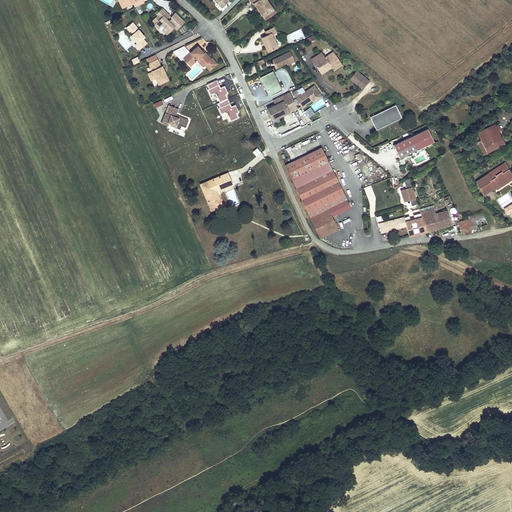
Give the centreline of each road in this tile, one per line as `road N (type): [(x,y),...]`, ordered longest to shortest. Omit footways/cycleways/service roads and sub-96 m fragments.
road 1 (track): [(0,357),(210,273),(317,242)]
road 2 (residential): [(270,146),(317,242),(345,252),(447,236)]
road 3 (track): [(381,412),(246,486),(227,511)]
road 4 (residential): [(180,0),(231,57),(270,146)]
road 5 (track): [(399,244),(511,290)]
